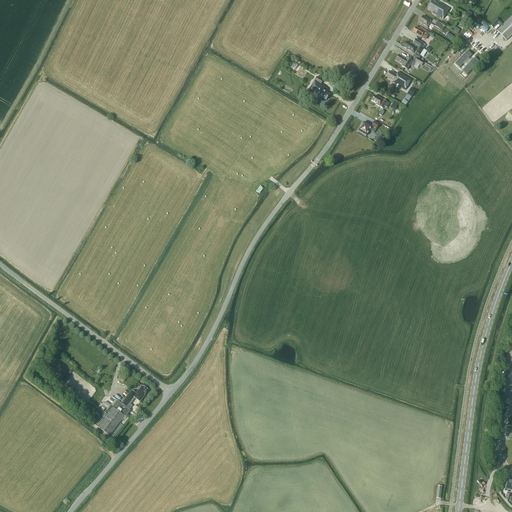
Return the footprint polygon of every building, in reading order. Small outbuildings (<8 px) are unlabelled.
[(449,9),(439,2),(437,4),(432,1),(428,7),(431,9),(430,10),(433,12),(432,13),(443,19),(449,9)] [(419,22),(427,27),(431,21),(423,16),(419,22)] [(511,16),(497,31),(506,41),(511,35),(511,16)] [(429,33),(427,32),(420,27),(419,29),(416,27),(413,32),(421,38),(423,35),(424,36),(427,37),(429,35),(433,37),(435,34),(430,31),(429,33)] [(418,46),(423,49),(425,46),(422,44),(415,39),(413,43),(418,46)] [(419,47),(418,49),(417,48),(418,46),(413,43),(411,42),(410,44),(407,42),(404,47),(414,54),(415,52),(419,55),(422,51),(423,49),(419,47)] [(459,68),(472,55),(468,51),(455,64),(459,68)] [(413,57),(411,60),(407,58),(406,59),(399,55),(395,61),(402,65),(401,66),(407,70),(410,65),(413,67),(416,62),(422,66),(423,63),(417,59),(413,57)] [(479,62),(475,58),(462,71),(467,75),(479,62)] [(285,70),(282,68),(276,78),(287,86),(287,82),(288,81),(287,78),(282,79),(279,76),(280,75),(279,74),(282,73),(282,70),(285,70)] [(389,71),(386,77),(393,81),(392,83),(405,90),(411,80),(398,72),(396,75),(389,71)] [(317,77),(308,91),(318,97),(319,96),(326,100),(329,95),(323,90),(325,87),(321,84),(323,81),(317,77)] [(389,104),(387,102),(383,100),(376,95),(376,97),(374,96),(371,101),(377,104),(376,105),(380,107),(383,108),(384,106),(387,108),(389,104)] [(375,121),(371,127),(364,122),(358,131),(366,136),(370,130),(374,133),(379,124),(375,121)] [(374,140),(379,143),(384,135),(379,132),(374,140)] [(106,413),(108,414),(98,427),(110,436),(132,406),(130,405),(135,398),(140,402),(145,395),(144,395),(148,390),(143,387),(142,386),(136,394),(132,391),(122,404),(118,401),(112,408),(106,403),(102,407),(107,410),(106,411),(107,412),(106,413)] [(504,482),(502,488),(505,489),(505,491),(508,492),(507,495),(509,495),(510,493),(511,486),(511,481),(508,480),(507,482),(505,481),(504,482)]
